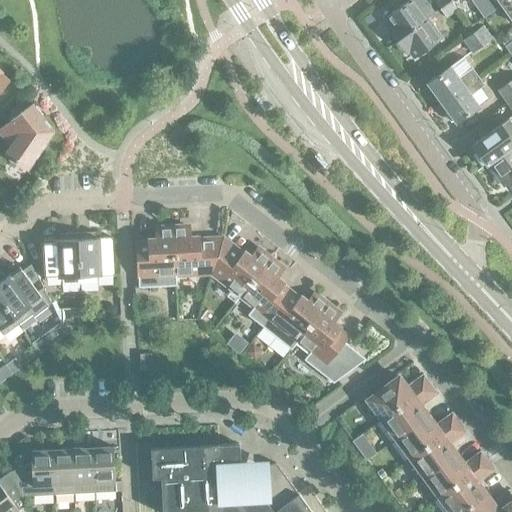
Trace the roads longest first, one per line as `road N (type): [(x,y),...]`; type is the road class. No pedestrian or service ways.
road 1 (secondary): [(231,0),(365,176),(467,275)]
road 2 (secondary): [(467,275),(260,0)]
road 3 (residential): [(477,284),(484,226),(327,9)]
road 4 (residential): [(415,343),(225,193)]
road 5 (residential): [(0,238),(58,198),(225,193)]
road 6 (residential): [(294,429),(275,411),(243,401),(127,405)]
road 7 (residential): [(511,470),(415,343)]
road 8 (residential): [(415,343),(294,429)]
road 9 (residential): [(0,433),(48,407),(127,405)]
